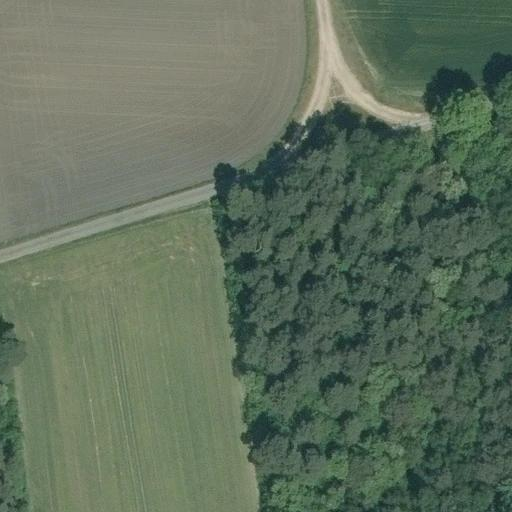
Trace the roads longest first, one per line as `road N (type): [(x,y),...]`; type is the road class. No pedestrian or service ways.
road 1 (track): [(511,91),(0,257)]
road 2 (track): [(327,0),(341,152)]
